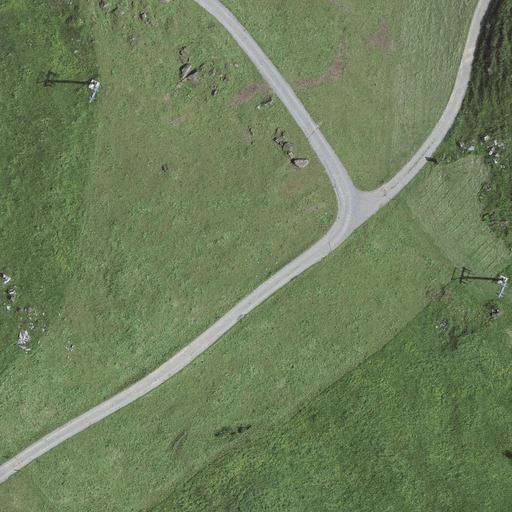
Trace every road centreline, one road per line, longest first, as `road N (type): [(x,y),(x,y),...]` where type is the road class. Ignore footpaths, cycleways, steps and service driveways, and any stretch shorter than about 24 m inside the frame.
road 1 (track): [(0,476),(174,366),(361,217)]
road 2 (track): [(361,217),(282,87),(204,0)]
road 3 (track): [(361,217),(422,160),(451,114),(485,0)]
